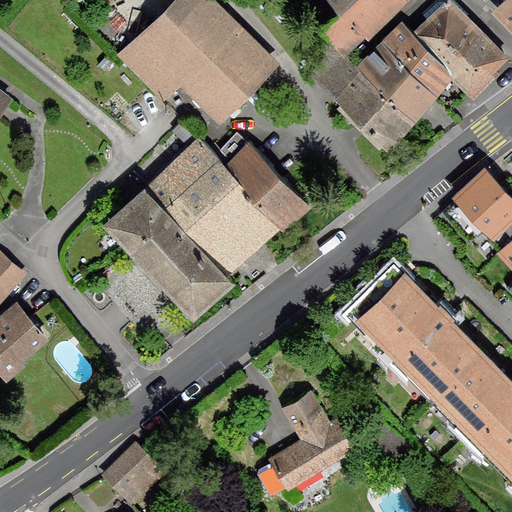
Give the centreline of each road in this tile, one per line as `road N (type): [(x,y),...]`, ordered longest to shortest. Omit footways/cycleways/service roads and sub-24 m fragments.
road 1 (tertiary): [(152,401),(510,117)]
road 2 (residential): [(152,401),(34,256)]
road 3 (tertiary): [(2,506),(152,401)]
road 4 (residential): [(34,256),(136,151)]
